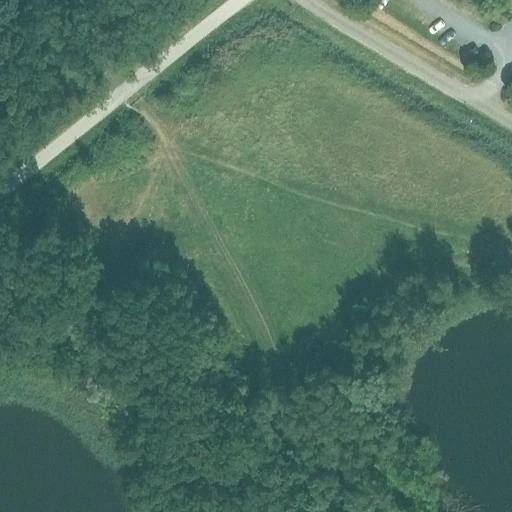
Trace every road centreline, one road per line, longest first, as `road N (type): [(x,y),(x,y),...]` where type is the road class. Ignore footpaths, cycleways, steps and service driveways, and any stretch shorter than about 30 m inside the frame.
road 1 (unclassified): [(239,0),(0,191)]
road 2 (unclassified): [(511,122),(308,0)]
